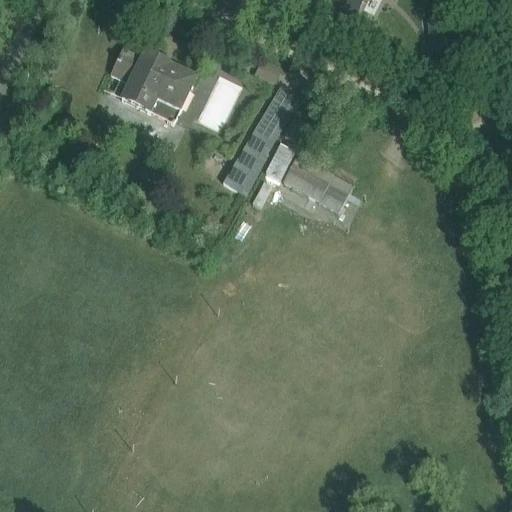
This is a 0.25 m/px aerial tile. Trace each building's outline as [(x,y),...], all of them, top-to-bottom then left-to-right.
[(364,0),(316,0),(325,4),(327,1),(356,16),(364,0)] [(446,45),(431,47),(432,56),(447,55),(446,45)] [(180,114),(196,80),(144,55),(143,57),(126,49),(111,80),(128,88),(121,102),(150,116),(156,103),(180,114)] [(300,104),(281,93),(222,190),(242,201),(300,104)] [(307,130),(294,123),(284,141),(298,148),(307,130)] [(297,159),(283,185),(338,217),(353,190),(297,159)]
